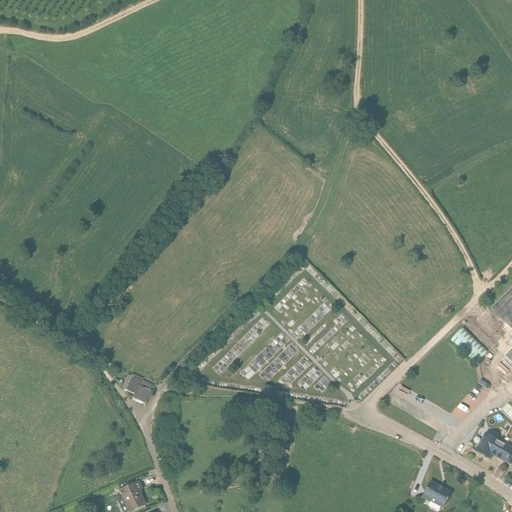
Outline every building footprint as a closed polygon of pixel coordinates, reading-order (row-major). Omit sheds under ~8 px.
[(511,288),(491,310),(511,330),(511,349),(504,358),(511,365),(511,400),(500,412),(511,423),(511,288)] [(464,327),(450,342),(475,366),(489,351),(464,327)] [(125,389),(131,376),(127,375),(122,388),(125,389)] [(131,376),(125,389),(125,390),(134,394),(132,398),(142,403),(144,404),(150,392),(149,391),(151,386),(150,386),(150,385),(131,376)] [(263,387),(262,397),(270,398),(272,388),(263,387)] [(511,448),(486,434),(476,452),(489,460),(492,456),(511,467),(511,465),(511,448)] [(121,500),(117,502),(121,511),(130,511),(145,506),(140,496),(140,497),(138,494),(141,492),(140,490),(141,490),(138,482),(118,492),(121,500)] [(429,483),(420,500),(428,504),(428,503),(442,510),(450,494),(429,483)]
